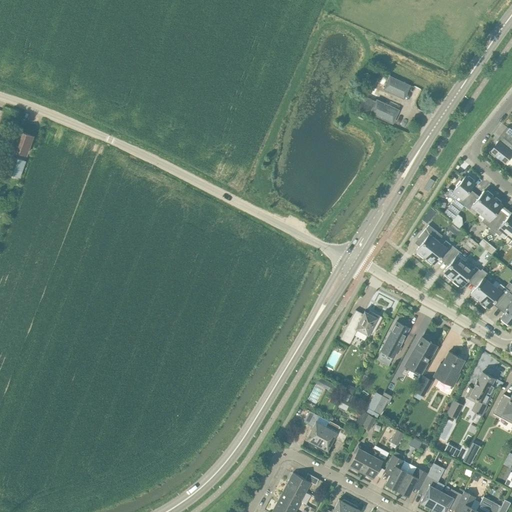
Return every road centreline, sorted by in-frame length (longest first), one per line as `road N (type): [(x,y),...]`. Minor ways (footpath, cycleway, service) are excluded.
road 1 (unclassified): [(350,261),(110,139),(0,95)]
road 2 (secondary): [(350,261),(244,437),(169,511)]
road 3 (secondary): [(511,15),(350,261)]
road 4 (residential): [(404,511),(290,454),(275,461),(249,511)]
road 5 (unclassified): [(510,348),(350,261)]
road 6 (residential): [(511,99),(467,154),(511,191)]
